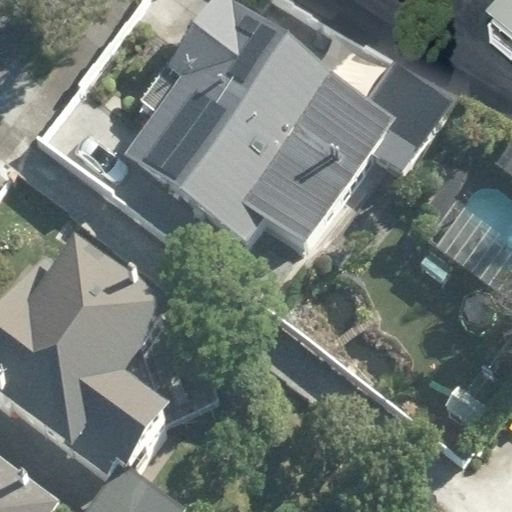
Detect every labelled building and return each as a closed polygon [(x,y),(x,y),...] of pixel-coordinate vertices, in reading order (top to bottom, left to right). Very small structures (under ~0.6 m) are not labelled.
[(511,0),(496,0),(511,12),(511,0)] [(405,97),(377,131),(224,9),(141,112),(159,126),(122,173),(240,268),(262,240),(295,267),(370,173),(400,197),(450,133),(405,97)] [(511,306),(511,197),(483,175),(423,252),(505,316),(511,306)] [(118,406),(163,345),(52,263),(0,333),(0,419),(121,508),(169,443),(118,406)] [(0,511),(22,511),(0,493),(0,511)] [(136,511),(162,511),(146,499),(136,511)]
